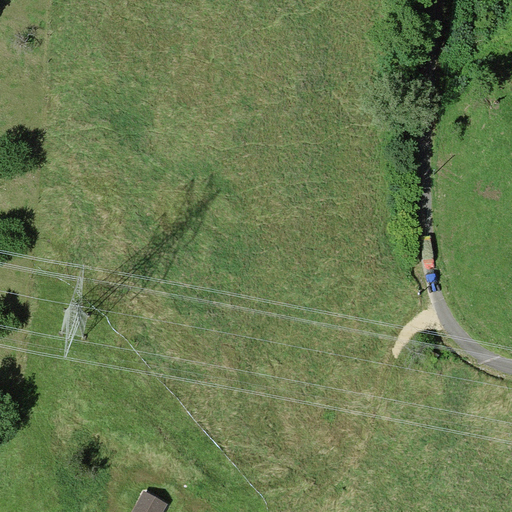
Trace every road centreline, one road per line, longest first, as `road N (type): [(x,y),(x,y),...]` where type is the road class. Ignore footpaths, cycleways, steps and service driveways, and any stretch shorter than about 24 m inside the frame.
road 1 (track): [(511,368),(484,358),(459,330),(442,305),(433,268),(429,152),(449,0)]
road 2 (track): [(298,511),(341,486),(391,369),(418,336),(450,316)]
